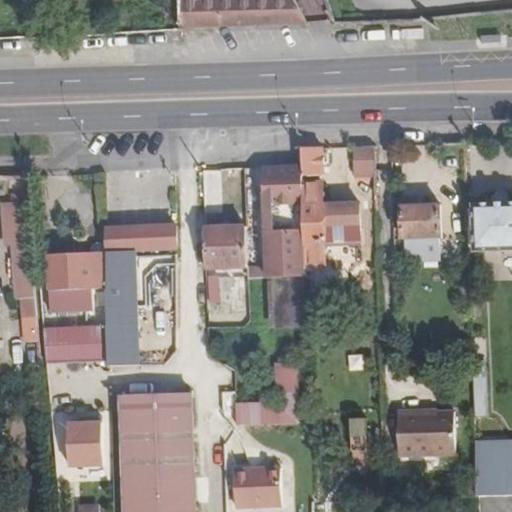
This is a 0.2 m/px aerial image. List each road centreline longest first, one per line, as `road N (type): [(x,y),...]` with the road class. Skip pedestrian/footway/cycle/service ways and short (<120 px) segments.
road 1 (primary): [(511,63),(0,82)]
road 2 (primary): [(0,121),(511,106)]
